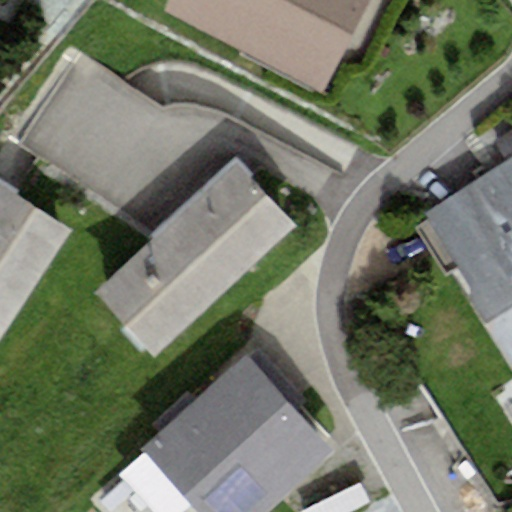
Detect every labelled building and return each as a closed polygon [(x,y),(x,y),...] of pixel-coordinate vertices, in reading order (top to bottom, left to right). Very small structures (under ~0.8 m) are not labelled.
[(368,0),(170,0),(164,12),(323,91),(368,0)] [(506,162),(421,215),(511,376),(511,128),(492,139),(506,162)] [(233,160),(92,292),(154,358),(295,226),(233,160)] [(0,182),(0,338),(72,230),(0,182)] [(246,352),(139,447),(197,511),(268,511),(338,449),(301,409),(309,402),(259,347),(249,355),(246,352)]
